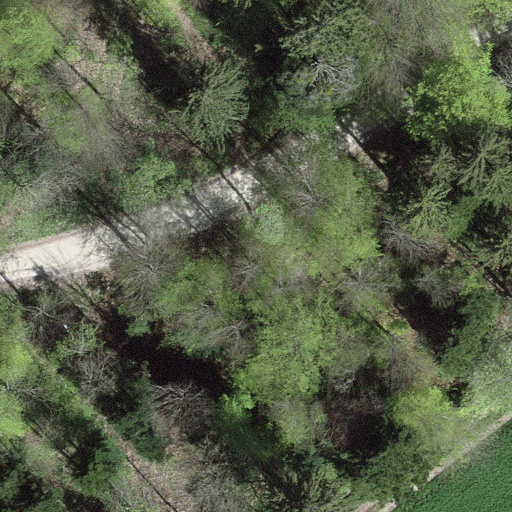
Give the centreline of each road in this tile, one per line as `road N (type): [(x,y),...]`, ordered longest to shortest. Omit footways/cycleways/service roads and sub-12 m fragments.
road 1 (unclassified): [(511,28),(345,135),(153,229),(0,267)]
road 2 (track): [(375,511),(511,399)]
